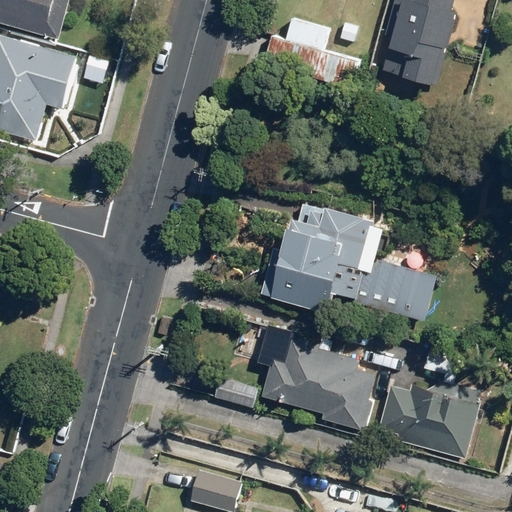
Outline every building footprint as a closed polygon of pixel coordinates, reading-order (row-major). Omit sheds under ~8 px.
[(73,0),(0,0),(0,24),(62,41),(73,0)] [(452,9),(454,0),(396,0),(387,36),(391,37),(383,71),(433,84),(443,45),(449,47),(458,11),(452,9)] [(361,59),(325,50),(332,27),(293,17),(287,39),(273,35),(265,64),(353,87),(361,59)] [(0,131),(40,142),(49,107),(66,112),(80,59),(0,37),(0,131)] [(299,220),(292,218),(283,249),(275,247),(262,295),(331,313),(335,296),(427,321),(439,275),(377,259),(386,225),(375,222),(376,218),(326,205),(325,209),(304,203),(299,220)] [(273,365),(264,397),(324,412),(323,418),(363,428),(364,423),(370,425),(376,401),(372,400),(379,373),(360,368),(362,359),(320,348),(322,342),(294,335),(296,330),(270,324),(260,361),(273,365)] [(219,375),(213,399),(256,409),(261,384),(219,375)] [(379,436),(466,459),(482,401),(478,400),(481,390),(445,381),(430,388),(413,383),(412,389),(393,384),(379,436)] [(235,511),(244,481),(200,470),(192,501),(234,511),(235,511)]
